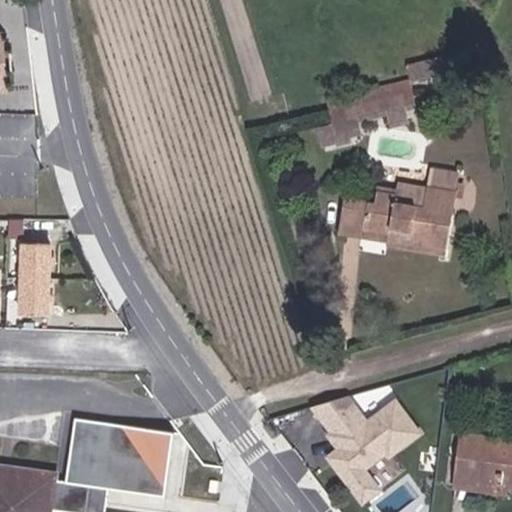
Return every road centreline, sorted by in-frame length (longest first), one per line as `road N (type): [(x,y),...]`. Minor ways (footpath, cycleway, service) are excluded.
road 1 (residential): [(175,360),(80,176),(50,0)]
road 2 (residential): [(290,511),(175,360)]
road 3 (residential): [(175,360),(0,348)]
